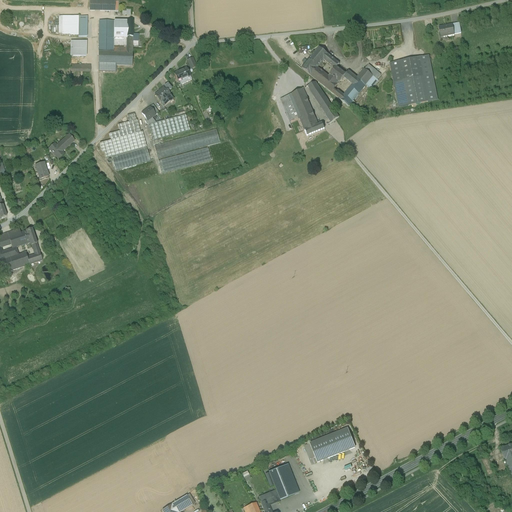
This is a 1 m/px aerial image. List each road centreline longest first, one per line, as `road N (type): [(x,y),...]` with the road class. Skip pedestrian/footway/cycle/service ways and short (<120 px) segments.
road 1 (unclassified): [(0,230),(192,44),(436,16),(505,0)]
road 2 (primary): [(511,411),(324,511)]
